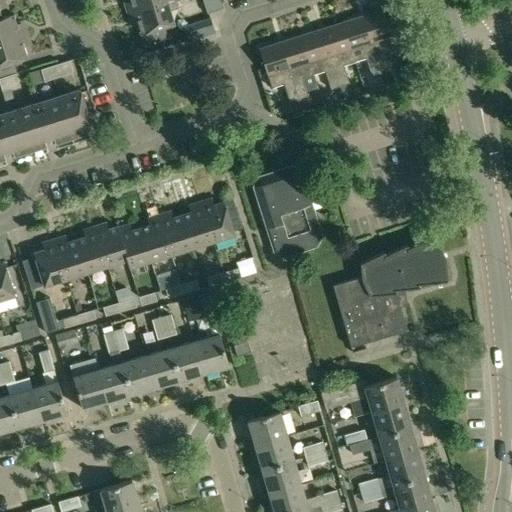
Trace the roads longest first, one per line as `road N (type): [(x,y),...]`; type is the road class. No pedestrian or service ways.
road 1 (secondary): [(511,451),(491,224),(452,44)]
road 2 (residential): [(0,478),(179,426),(216,444),(235,511)]
road 3 (residential): [(137,144),(238,113),(248,85),(231,30),(240,12),(280,0)]
road 4 (residential): [(137,144),(105,43),(62,24),(55,0)]
road 5 (residential): [(0,224),(13,219),(38,174),(137,144)]
